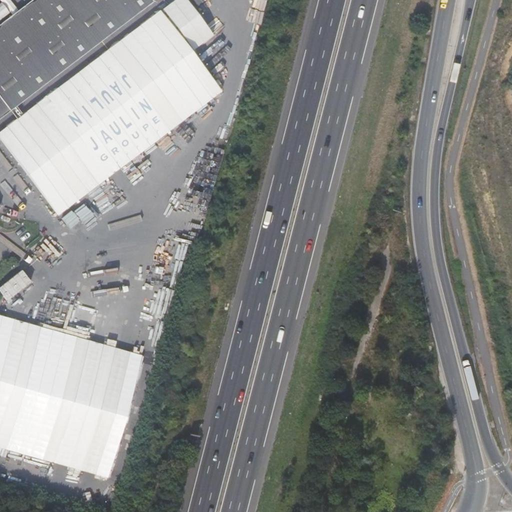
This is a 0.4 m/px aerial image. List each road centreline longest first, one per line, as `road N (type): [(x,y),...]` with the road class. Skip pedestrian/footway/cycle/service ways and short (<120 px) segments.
road 1 (motorway): [(330,0),(199,511)]
road 2 (motorway): [(235,511),(365,0)]
road 3 (secondary): [(449,0),(418,182),(423,251),(476,478),(470,511)]
road 4 (secondary): [(511,488),(483,430),(434,211),(442,118),(470,0)]
